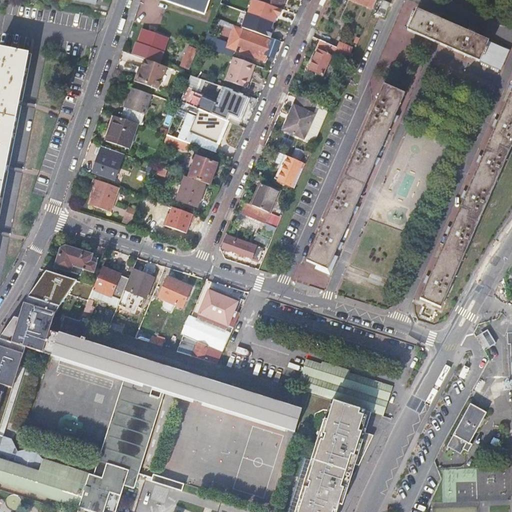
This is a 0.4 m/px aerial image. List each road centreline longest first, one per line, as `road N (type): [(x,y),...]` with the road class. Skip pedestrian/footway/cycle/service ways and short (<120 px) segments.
road 1 (residential): [(325,303),(431,54),(503,85)]
road 2 (residential): [(396,0),(279,289)]
road 3 (residential): [(197,263),(314,0)]
road 4 (residential): [(398,325),(503,85)]
road 5 (residential): [(124,0),(49,218)]
road 6 (residential): [(363,511),(449,343)]
road 7 (residential): [(197,263),(49,218)]
road 8 (residential): [(449,343),(511,233)]
